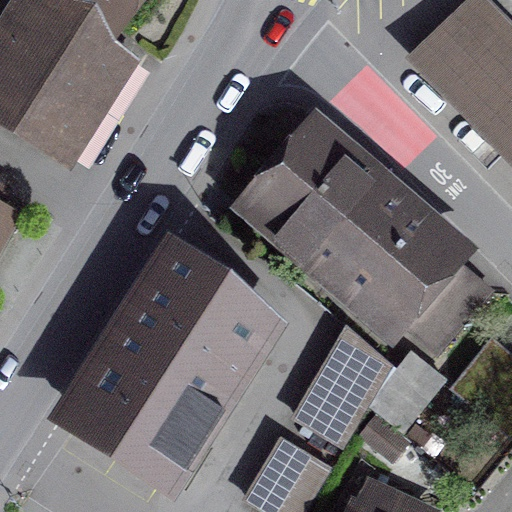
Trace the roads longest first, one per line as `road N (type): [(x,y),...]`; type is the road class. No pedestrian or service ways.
road 1 (tertiary): [(258,21),(0,423)]
road 2 (residential): [(511,245),(345,69),(258,21)]
